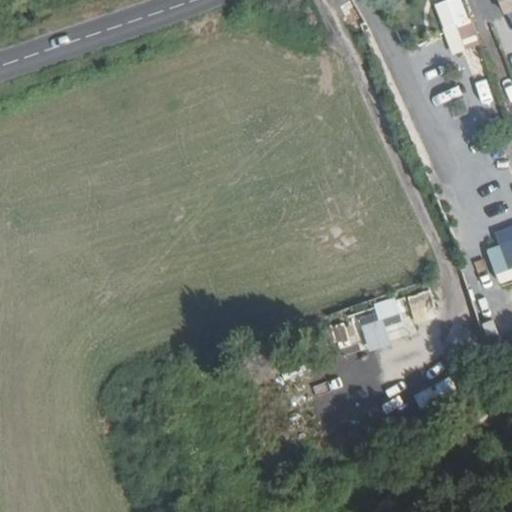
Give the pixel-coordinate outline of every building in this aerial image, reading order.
[(511,0),(497,0),(508,34),(511,32),(511,0)] [(421,24),(425,34),(438,27),(435,18),(421,24)] [(443,29),(451,48),(474,38),(466,19),(443,29)] [(405,36),(408,41),(421,35),(419,30),(405,36)] [(505,140),(490,100),(446,118),(457,148),(485,137),(489,147),(505,140)] [(501,147),(489,150),(497,181),(509,178),(501,147)] [(484,295),(511,285),(511,243),(471,257),(484,295)] [(452,288),(450,282),(439,286),(441,292),(452,288)] [(439,286),(406,298),(410,310),(454,294),(452,288),(441,292),(439,286)] [(416,329),(406,298),(349,317),(360,348),(416,329)] [(284,385),(299,422),(328,409),(313,374),(284,385)] [(281,430),(292,459),(340,440),(328,409),(299,422),(281,430)]
